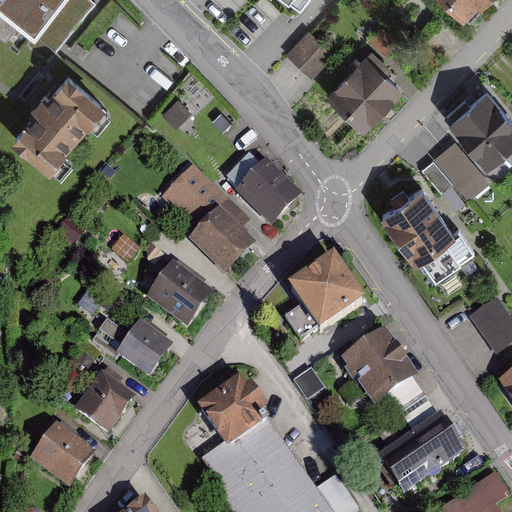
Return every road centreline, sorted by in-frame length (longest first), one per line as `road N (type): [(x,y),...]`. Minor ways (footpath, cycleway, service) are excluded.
road 1 (residential): [(336,205),(94,511)]
road 2 (residential): [(336,205),(511,455)]
road 3 (residential): [(154,0),(247,89),(336,205)]
road 4 (residential): [(511,19),(336,205)]
